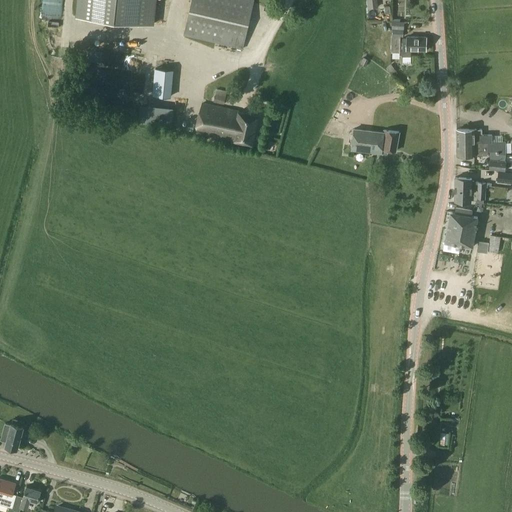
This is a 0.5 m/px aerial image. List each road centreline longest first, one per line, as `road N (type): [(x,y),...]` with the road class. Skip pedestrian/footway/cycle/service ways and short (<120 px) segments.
road 1 (tertiary): [(404,511),(416,314),(446,165),(434,0)]
road 2 (tertiary): [(0,456),(174,511)]
